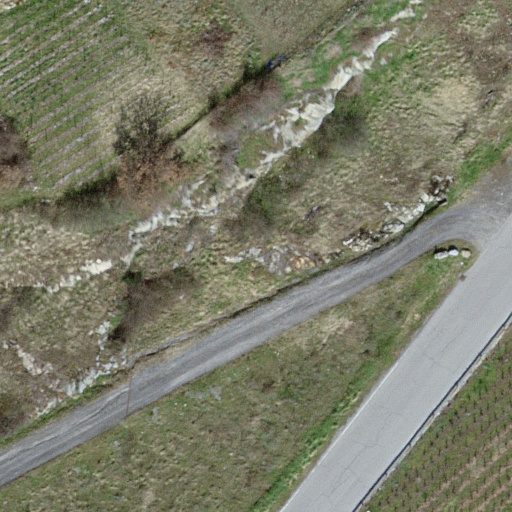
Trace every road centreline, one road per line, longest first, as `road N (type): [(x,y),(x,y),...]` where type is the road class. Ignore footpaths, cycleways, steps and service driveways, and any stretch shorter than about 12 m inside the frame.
road 1 (track): [(511,246),(480,225),(443,226),(0,470)]
road 2 (unclassified): [(319,511),(511,261)]
